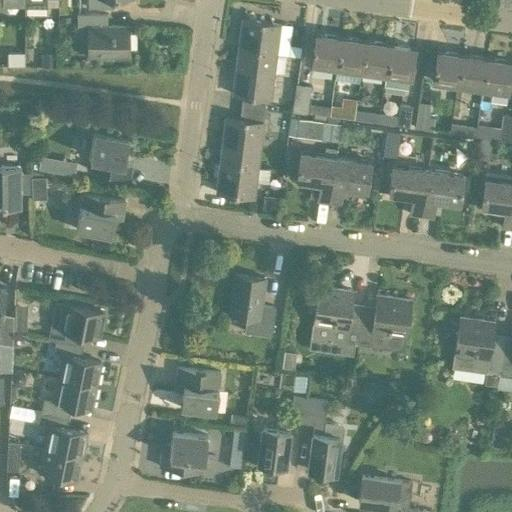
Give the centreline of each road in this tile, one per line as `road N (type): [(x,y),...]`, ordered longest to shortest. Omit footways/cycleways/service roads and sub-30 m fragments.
road 1 (residential): [(511,265),(179,219)]
road 2 (residential): [(179,219),(210,0)]
road 3 (residential): [(112,484),(158,272)]
road 4 (residential): [(158,272),(0,245)]
road 5 (residential): [(250,504),(112,484)]
